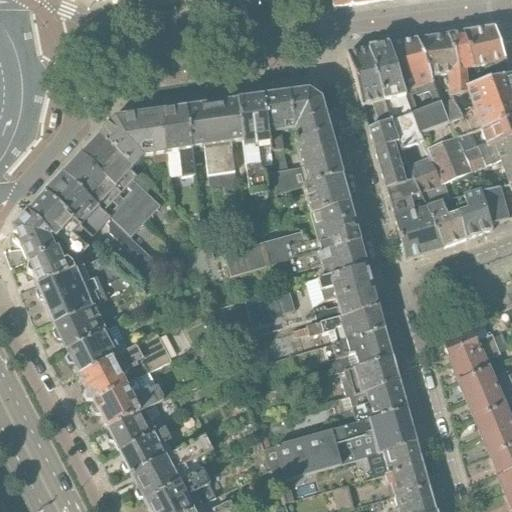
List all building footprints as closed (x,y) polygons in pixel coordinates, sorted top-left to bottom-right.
[(330,0),(333,10),(367,5),(365,0),(330,0)] [(497,81),(509,77),(505,63),(502,55),(494,30),(463,35),(475,72),(493,67),(497,81)] [(466,72),(475,72),(463,35),(447,38),(456,75),(449,76),(449,79),(451,99),(467,94),(467,89),(466,72)] [(431,81),(449,79),(449,76),(456,75),(447,38),(416,42),(431,81)] [(408,117),(411,116),(418,137),(447,125),(440,107),(431,81),(416,42),(389,48),(408,117)] [(423,152),(418,137),(411,116),(408,117),(389,48),(368,52),(389,123),(401,153),(416,147),(421,160),(427,158),(423,152)] [(379,128),(389,123),(368,52),(347,56),(361,109),(372,106),(379,128)] [(478,134),(511,122),(511,77),(511,76),(509,77),(497,81),(467,89),(467,94),(451,99),(452,102),(440,107),(447,125),(418,137),(423,152),(470,136),(478,134)] [(297,163),(333,154),(319,103),(307,96),(288,98),(292,136),(294,151),(297,163)] [(280,137),(292,136),(288,98),(263,102),(271,155),(283,153),(280,137)] [(263,102),(237,105),(242,145),(250,198),(268,196),(265,174),(260,171),(259,160),(271,158),(271,155),(263,102)] [(237,105),(211,108),(185,112),(191,152),(204,150),(207,179),(209,190),(222,188),(223,198),(234,197),(232,187),(236,186),(234,175),(230,147),(242,145),(237,105)] [(195,179),(191,152),(185,112),(159,115),(165,157),(178,155),(181,181),(195,179)] [(166,164),(165,157),(159,115),(118,121),(115,122),(111,124),(99,139),(133,171),(144,160),(153,159),(154,166),(166,164)] [(417,166),(408,170),(414,184),(426,209),(442,204),(447,203),(441,188),(459,181),(468,177),(472,176),(500,165),(508,188),(511,187),(511,122),(478,134),(479,138),(478,139),(481,149),(476,151),(470,136),(456,142),(424,152),(427,158),(428,162),(417,166)] [(379,128),(368,132),(385,192),(414,184),(408,170),(405,163),(401,153),(389,123),(379,128)] [(81,158),(149,222),(162,209),(150,198),(156,193),(133,171),(99,139),(81,158)] [(302,192),(340,181),(333,154),(297,163),(300,171),(272,176),(275,198),(302,192)] [(130,241),(149,222),(81,158),(72,169),(63,178),(130,241)] [(46,195),(84,232),(92,240),(106,226),(109,229),(108,235),(157,280),(167,275),(130,241),(63,178),(47,193),(46,195)] [(309,217),(348,206),(340,181),(302,192),(309,217)] [(443,251),(426,209),(414,184),(385,192),(393,220),(405,262),(443,251)] [(490,227),(507,222),(499,190),(481,195),(490,227)] [(492,233),(490,227),(481,195),(480,193),(476,195),(466,197),(453,201),(456,213),(465,243),(492,233)] [(77,239),(84,232),(46,195),(27,214),(55,242),(77,263),(88,250),(77,239)] [(443,251),(465,243),(456,213),(445,216),(442,204),(426,209),(443,251)] [(230,281),(272,269),(358,244),(348,206),(309,217),(316,242),(302,246),(299,234),(221,254),(222,257),(200,263),(195,254),(188,257),(189,259),(187,258),(202,288),(230,281)] [(21,251),(27,264),(55,251),(49,239),(55,242),(27,214),(12,231),(13,243),(21,251)] [(310,284),(365,269),(358,244),(272,269),(276,283),(307,274),(310,284)] [(58,250),(55,251),(27,264),(30,270),(29,275),(33,277),(38,288),(67,276),(74,272),(71,266),(66,262),(64,264),(58,250)] [(56,327),(94,309),(107,302),(96,278),(90,281),(84,268),(76,271),(74,272),(67,276),(38,288),(47,308),(56,327)] [(377,311),(373,296),(365,269),(325,281),(244,303),(254,340),(316,323),(317,327),(377,311)] [(67,353),(116,329),(112,320),(102,325),(94,309),(56,327),(67,353)] [(329,348),(383,334),(377,311),(317,327),(305,330),(308,338),(309,341),(325,336),(329,348)] [(442,345),(451,368),(505,343),(502,336),(493,340),(492,337),(488,338),(484,328),(472,333),(442,345)] [(79,378),(128,352),(123,341),(116,329),(67,353),(79,378)] [(338,375),(391,361),(383,334),(329,348),(322,350),(330,377),(338,375)] [(93,404),(129,386),(171,365),(157,338),(128,352),(79,378),(93,404)] [(458,384),(490,371),(487,363),(500,357),(499,355),(509,351),(505,343),(451,368),(458,384)] [(349,400),(398,386),(391,361),(338,375),(346,401),(349,400)] [(458,384),(466,403),(511,383),(511,375),(508,377),(507,374),(494,379),(490,371),(458,384)] [(474,422),(506,409),(502,399),(511,395),(511,383),(466,403),(474,422)] [(107,432),(154,408),(162,404),(163,400),(157,389),(150,392),(148,389),(135,396),(129,386),(93,404),(107,432)] [(355,427),(406,414),(398,386),(349,400),(352,411),(351,412),(355,427)] [(119,455),(165,431),(166,430),(163,424),(154,408),(107,432),(119,455)] [(474,422),(481,440),(511,427),(511,415),(509,416),(506,409),(474,422)] [(369,460),(383,457),(415,447),(406,414),(355,427),(263,452),(276,487),(369,460)] [(490,459),(511,450),(511,427),(481,440),(490,459)] [(131,477),(171,455),(166,445),(170,443),(165,431),(119,455),(131,477)] [(145,504),(193,477),(186,467),(213,453),(205,438),(171,455),(131,477),(145,504)] [(384,479),(421,468),(415,448),(383,457),(369,460),(371,469),(370,470),(373,482),(384,479)] [(511,450),(490,459),(497,478),(511,471),(511,450)] [(393,501),(428,492),(421,468),(384,479),(387,489),(390,488),(393,501)] [(505,495),(511,492),(511,471),(497,478),(505,495)] [(148,511),(194,511),(215,501),(210,488),(202,473),(193,477),(145,504),(148,511)] [(433,511),(428,492),(393,501),(396,511),(433,511)]
